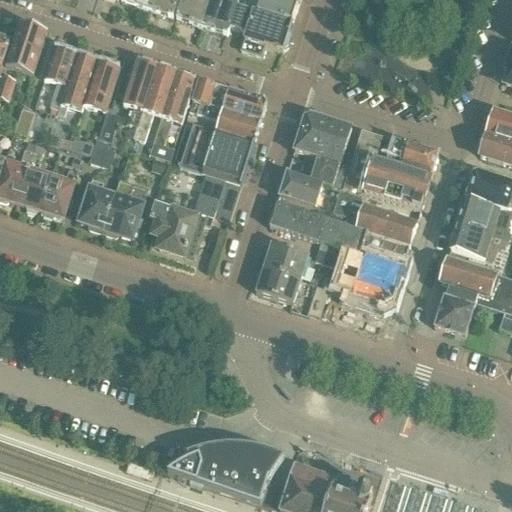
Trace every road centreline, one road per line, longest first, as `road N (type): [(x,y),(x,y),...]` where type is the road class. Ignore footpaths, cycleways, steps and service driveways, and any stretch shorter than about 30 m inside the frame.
road 1 (residential): [(0,6),(293,97)]
road 2 (tertiary): [(227,317),(0,241)]
road 3 (residential): [(390,371),(458,150)]
road 4 (residential): [(293,97),(227,317)]
road 5 (residential): [(293,97),(458,150)]
road 6 (residential): [(458,150),(509,0)]
road 7 (tertiary): [(390,371),(257,328)]
road 8 (tertiary): [(511,421),(495,404),(390,371)]
